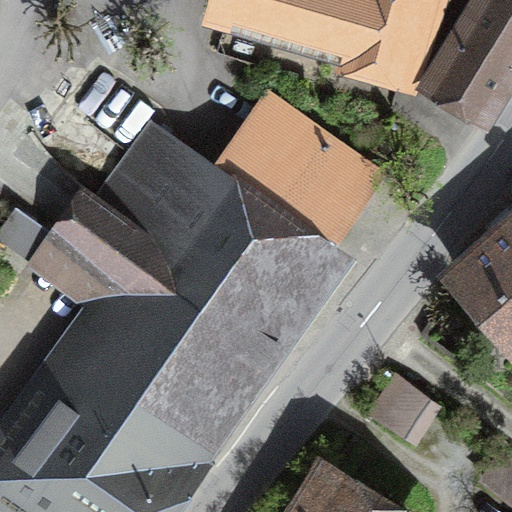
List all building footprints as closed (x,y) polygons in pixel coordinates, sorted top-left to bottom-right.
[(219,0),(216,12),(403,67),(420,8),(392,0),(219,0)] [(485,114),(511,68),(511,0),(486,0),(475,19),(464,13),(425,77),(485,114)] [(69,115),(120,154),(156,107),(105,68),(69,115)] [(151,126),(93,205),(87,200),(62,234),(52,227),(48,233),(13,215),(0,234),(0,236),(62,280),(86,246),(134,280),(0,468),(0,480),(45,511),(140,511),(378,179),(265,97),(213,169),(151,126)] [(511,226),(458,273),(511,334),(511,226)] [(400,375),(374,414),(412,439),(437,402),(400,375)] [(511,456),(502,449),(482,476),(511,498),(511,456)] [(303,511),(385,511),(327,475),(303,511)]
